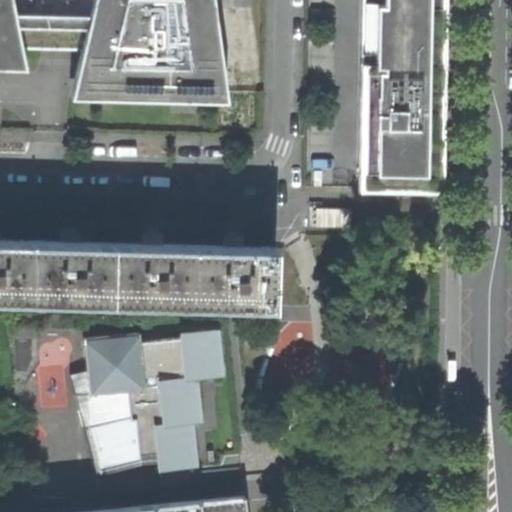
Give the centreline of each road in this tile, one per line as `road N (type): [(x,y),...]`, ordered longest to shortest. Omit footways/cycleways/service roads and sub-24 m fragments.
road 1 (tertiary): [(490,511),(486,317),(498,253),(502,0)]
road 2 (residential): [(286,0),(285,132),(262,167),(0,163)]
